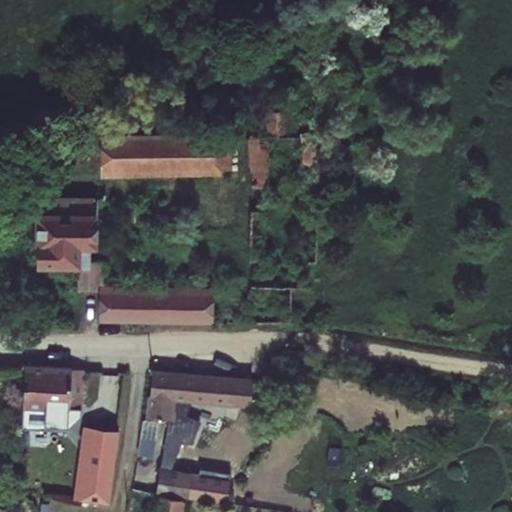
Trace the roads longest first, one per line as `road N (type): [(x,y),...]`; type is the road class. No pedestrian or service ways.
road 1 (residential): [(270,345),(0,345)]
road 2 (track): [(511,374),(270,345)]
